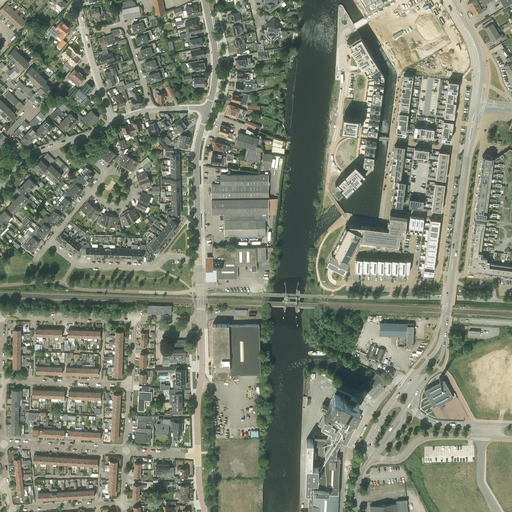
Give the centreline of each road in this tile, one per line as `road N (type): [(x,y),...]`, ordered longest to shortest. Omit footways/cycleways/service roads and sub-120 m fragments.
road 1 (residential): [(342,283),(433,283),(455,146)]
road 2 (tertiary): [(442,335),(468,148)]
road 3 (residential): [(199,256),(171,256),(151,268),(79,265),(48,242)]
road 4 (residential): [(353,27),(341,34),(331,155),(341,174)]
road 5 (tertiary): [(199,256),(196,154),(207,110)]
road 6 (tertiary): [(197,453),(200,320)]
road 7 (residential): [(132,318),(0,313)]
road 8 (residential): [(150,109),(122,24),(83,33)]
road 9 (residential): [(129,384),(0,379)]
road 10 (residential): [(126,450),(0,442)]
